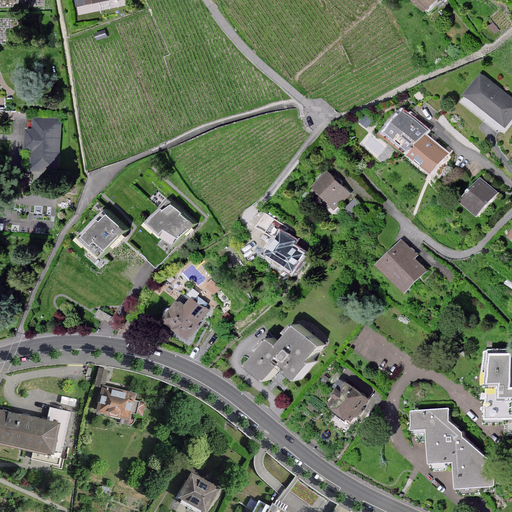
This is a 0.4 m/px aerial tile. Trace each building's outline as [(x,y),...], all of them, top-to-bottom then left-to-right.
[(421,0),(429,9),(440,0),(421,0)] [(511,95),(484,73),(467,94),(508,127),(511,122),(511,95)] [(429,133),(432,130),(408,110),(389,132),(413,153),(429,133)] [(63,119),(37,118),(36,128),(29,128),(28,150),(34,150),(33,171),(61,172),(63,119)] [(411,155),(435,173),(451,153),(429,133),(413,153),(411,155)] [(331,170),(315,185),(338,208),(353,193),(331,170)] [(484,177),(464,201),(482,216),(502,193),(484,177)] [(202,222),(171,194),(149,219),(180,246),(202,222)] [(135,231),(109,208),(80,239),(106,263),(135,231)] [(272,254),(300,271),(313,248),(283,230),(272,248),(274,250),(272,254)] [(405,238),(379,266),(409,295),(432,271),(419,258),(422,255),(405,238)] [(207,317),(181,298),(165,319),(191,338),(207,317)] [(267,351),(256,365),(274,380),(288,363),(294,367),(292,370),(304,380),(319,361),(317,360),(329,344),(301,322),(284,343),(277,337),(275,339),(272,337),(263,348),(267,351)] [(511,352),(497,353),(498,382),(508,382),(508,396),(511,395),(511,352)] [(95,382),(106,385),(110,368),(99,365),(95,382)] [(370,397),(343,378),(328,399),(355,418),(370,397)] [(139,395),(104,388),(98,415),(133,422),(139,395)] [(62,422),(0,406),(0,441),(54,455),(62,422)] [(455,408),(417,410),(419,428),(435,428),(437,462),(461,461),(463,488),(502,486),(500,462),(470,437),(469,431),(456,420),(455,408)] [(211,511),(224,490),(193,473),(178,498),(202,511),(211,511)] [(274,511),(256,499),(247,511),(274,511)]
